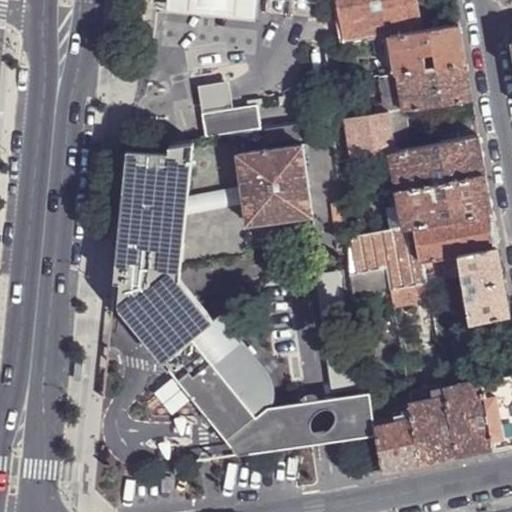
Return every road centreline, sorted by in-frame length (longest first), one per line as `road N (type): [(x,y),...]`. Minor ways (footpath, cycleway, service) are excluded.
road 1 (secondary): [(53,111),(26,403)]
road 2 (secondary): [(511,473),(344,507)]
road 3 (residential): [(511,179),(483,24)]
road 4 (secondary): [(53,111),(80,88),(87,0)]
